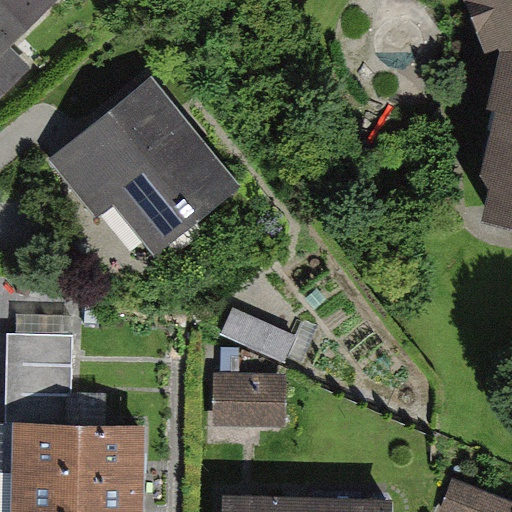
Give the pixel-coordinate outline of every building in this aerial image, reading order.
[(0,0),(0,101),(33,73),(12,50),(68,0),(0,0)] [(511,0),(484,0),(498,49),(464,239),(511,247),(511,0)] [(242,193),(153,85),(52,169),(97,224),(113,211),(157,263),(242,193)] [(221,338),(286,368),(298,341),(234,312),(221,338)] [(8,369),(73,371),(74,340),(9,338),(8,369)] [(8,369),(7,398),(73,400),(73,398),(73,371),(8,369)] [(288,378),(213,377),(213,432),(287,433),(288,378)] [(6,429),(14,429),(72,430),(73,400),(7,398),(6,429)] [(73,398),(72,430),(107,431),(108,399),(73,398)] [(13,477),(146,481),(147,433),(107,431),(72,430),(14,429),(13,477)] [(13,477),(11,511),(144,511),(146,481),(13,477)] [(511,511),(511,506),(453,484),(442,511),(511,511)]
